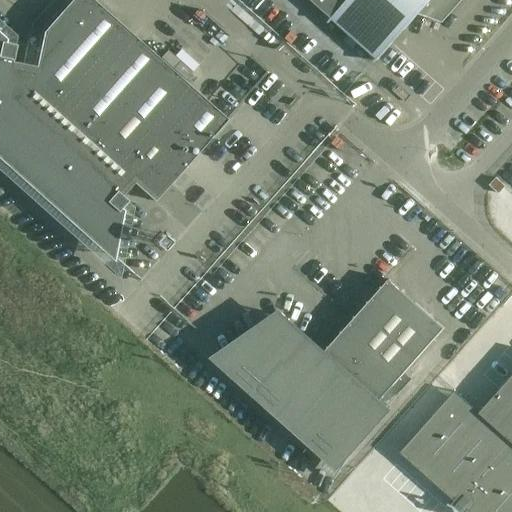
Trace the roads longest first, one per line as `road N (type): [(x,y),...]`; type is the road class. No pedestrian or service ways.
road 1 (unclassified): [(511,135),(450,202),(405,163),(511,36)]
road 2 (unknown): [(320,93),(165,264)]
